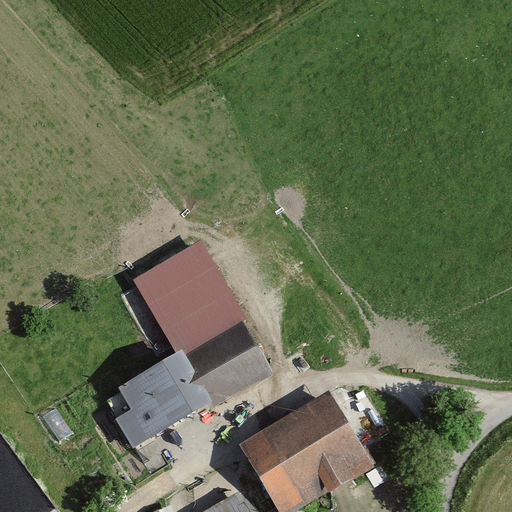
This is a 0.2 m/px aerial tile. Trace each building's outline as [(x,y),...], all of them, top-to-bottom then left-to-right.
[(197,243),(134,281),(180,358),(242,322),(197,243)] [(242,322),(180,358),(119,392),(130,413),(115,421),(132,450),(270,372),(242,322)] [(331,403),(242,458),(275,511),(296,511),(370,467),(331,403)] [(251,511),(238,488),(195,511),(251,511)] [(147,511),(176,511),(172,501),(147,511)]
